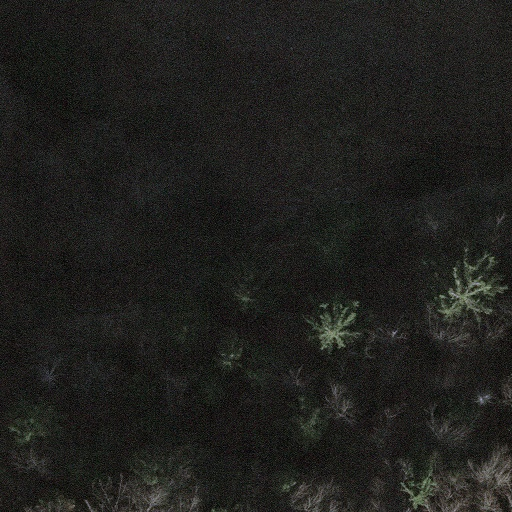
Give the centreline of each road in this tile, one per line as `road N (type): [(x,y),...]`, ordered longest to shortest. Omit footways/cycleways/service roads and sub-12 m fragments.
road 1 (track): [(188,0),(380,74),(511,90)]
road 2 (track): [(498,88),(399,0)]
